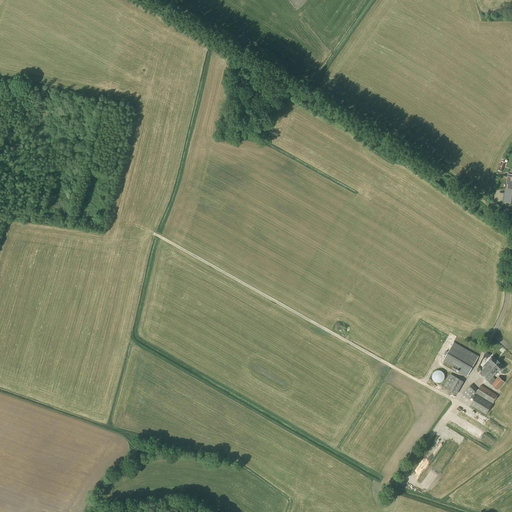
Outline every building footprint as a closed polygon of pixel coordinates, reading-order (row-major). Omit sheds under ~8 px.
[(511,174),(508,174),(506,189),(503,202),(511,203),(511,202),(511,174)] [(467,376),(478,357),(453,342),(443,361),(459,370),(459,371),(467,376)] [(497,390),(504,382),(497,375),(504,367),(493,356),(488,361),(483,366),(484,368),(479,374),(497,390)] [(438,383),(439,383),(440,383),(441,382),(442,382),(442,381),(443,381),(443,380),(444,380),(444,379),(444,378),(444,377),(444,376),(444,375),(444,374),(444,373),(443,373),(443,372),(442,372),(441,371),(440,371),(439,370),(438,370),(437,371),(436,371),(435,371),(434,372),(433,373),(433,374),(432,374),(432,375),(432,376),(432,377),(432,378),(432,379),(433,380),(433,381),(434,381),(435,382),(436,382),(436,383),(437,383),(438,383)] [(456,394),(463,382),(450,374),(443,387),(456,394)] [(501,390),(499,393),(501,396),(511,387),(507,383),(500,389),(501,390)] [(466,390),(463,394),(469,400),(472,396),(475,393),(477,395),(471,405),(486,414),(492,404),(492,403),(496,398),(498,396),(481,385),(477,391),(471,385),(466,390)]
